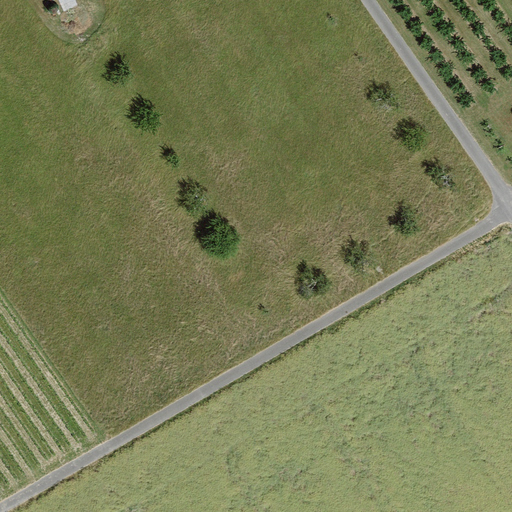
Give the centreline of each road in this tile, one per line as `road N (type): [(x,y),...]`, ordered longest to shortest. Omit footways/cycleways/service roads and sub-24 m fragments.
road 1 (track): [(0,511),(511,209)]
road 2 (track): [(511,203),(370,0)]
